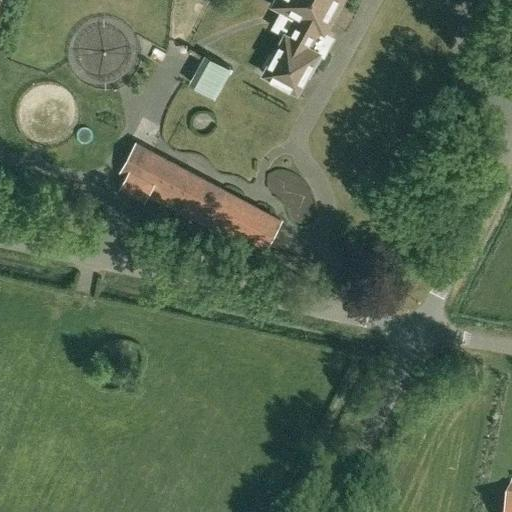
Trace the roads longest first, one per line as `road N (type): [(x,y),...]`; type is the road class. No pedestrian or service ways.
road 1 (unclassified): [(420,329),(0,237)]
road 2 (unclassified): [(420,329),(511,144)]
road 3 (unclassified): [(328,511),(420,329)]
road 4 (unknown): [(511,129),(484,81),(473,0)]
